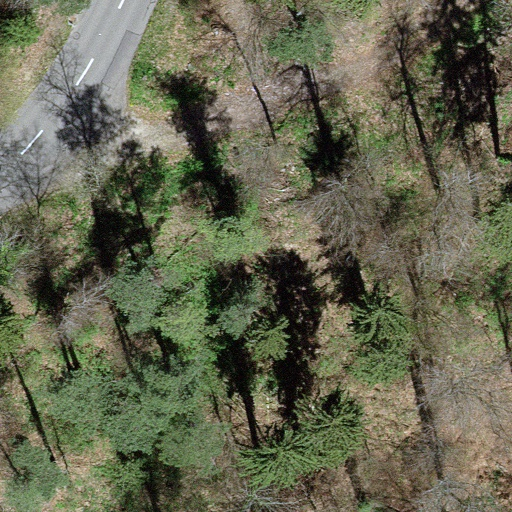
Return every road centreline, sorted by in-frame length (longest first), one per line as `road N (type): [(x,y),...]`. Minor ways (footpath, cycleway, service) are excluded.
road 1 (track): [(36,139),(162,135),(310,95),(457,0)]
road 2 (tertiary): [(121,0),(81,76),(0,174)]
